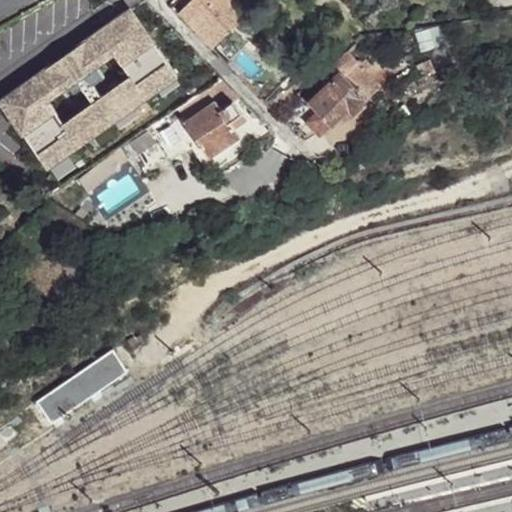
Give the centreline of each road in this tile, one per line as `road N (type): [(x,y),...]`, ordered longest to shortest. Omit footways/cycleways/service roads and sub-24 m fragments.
road 1 (unknown): [(162,0),(190,46),(290,132),(313,145),(351,148),(382,133)]
road 2 (unknown): [(115,0),(77,57),(17,92),(0,93)]
